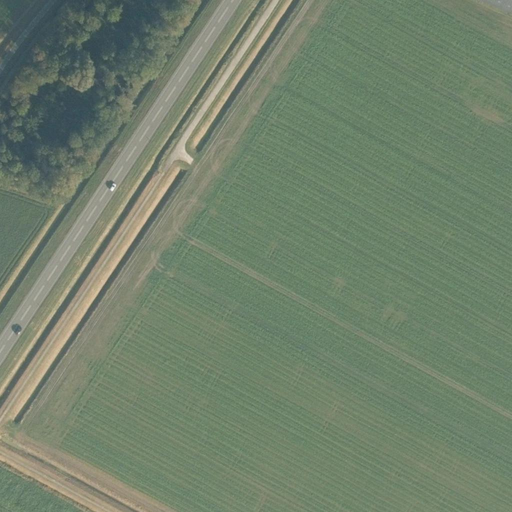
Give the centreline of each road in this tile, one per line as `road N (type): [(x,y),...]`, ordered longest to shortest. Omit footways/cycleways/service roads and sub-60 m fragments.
road 1 (trunk): [(0,351),(231,0)]
road 2 (unclassified): [(163,172),(275,0)]
